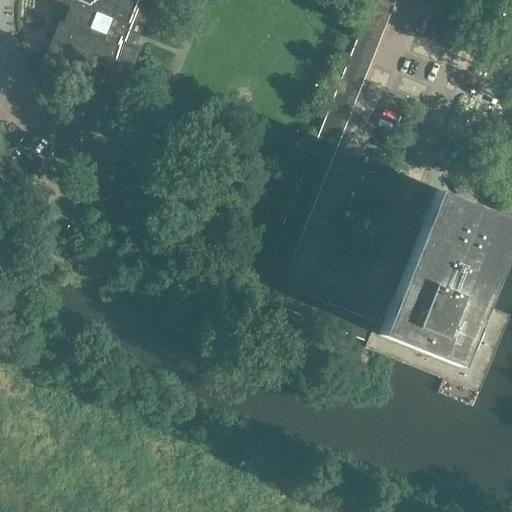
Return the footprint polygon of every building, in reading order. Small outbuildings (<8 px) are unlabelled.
[(56,0),(60,1),(60,2),(70,6),(63,23),(57,21),(57,23),(59,23),(48,51),(45,50),(45,52),(76,64),(81,53),(98,60),(96,66),(97,66),(98,64),(126,75),(125,78),(128,78),(142,41),(134,38),(135,35),(136,35),(140,25),(139,25),(148,0),(56,0)] [(395,1),(395,0),(371,0),(370,2),(391,11),(391,10),(390,9),(394,0),(395,1)] [(390,12),(391,11),(370,2),(366,13),(386,22),(387,21),(386,20),(390,11),(390,12)] [(386,23),(386,22),(366,13),(362,24),(382,33),(382,32),(382,31),(385,22),(386,23)] [(382,34),(382,33),(362,24),(357,35),(378,44),(378,43),(377,42),(381,33),(382,34)] [(377,45),(378,44),(357,35),(353,46),(373,55),(374,53),(373,53),(377,44),(377,45)] [(373,56),(373,55),(353,46),(348,57),(369,65),(369,64),(372,55),(373,56)] [(368,66),(369,65),(348,57),(344,68),(365,77),(365,75),(364,75),(368,66)] [(364,78),(365,77),(344,68),(340,79),(360,87),(361,86),(360,86),(363,77),(364,78)] [(360,88),(360,87),(340,79),(335,90),(356,98),(356,97),(355,97),(359,88),(360,88)] [(355,99),(356,98),(335,90),(331,101),(351,109),(352,108),(351,108),(355,99)] [(351,110),(351,109),(331,101),(326,112),(347,120),(347,119),(350,110),(351,110)] [(347,121),(347,120),(326,112),(322,123),(343,131),(343,130),(342,130),(346,121),(347,121)] [(342,132),(343,131),(322,123),(318,134),(338,142),(339,141),(338,141),(341,132),(342,132)] [(338,143),(338,142),(318,134),(313,145),(334,153),(334,152),(337,143),(338,143)] [(334,153),(313,145),(309,156),(329,164),(330,163),(329,163),(333,154),(334,153)] [(329,164),(309,156),(305,167),(325,175),(325,174),(328,165),(329,165),(329,164)] [(325,176),(325,175),(305,167),(300,178),(321,186),(321,185),(320,185),(324,176),(325,176)] [(320,187),(321,186),(300,178),(296,189),(316,197),(317,196),(316,196),(320,187)] [(316,198),(316,197),(296,189),(291,200),(312,208),(312,207),(315,198),(316,198)] [(478,305),(479,303),(511,224),(435,194),(387,316),(380,313),(376,322),(355,314),(347,334),(368,343),(367,346),(476,390),(505,316),(478,305)] [(312,209),(312,208),(291,200),(287,211),(308,219),(308,218),(307,218),(311,209),(312,209)] [(307,220),(308,219),(287,211),(283,222),(303,230),(304,229),(303,229),(306,220),(307,220)] [(303,231),(303,230),(283,222),(278,233),(299,241),(299,240),(298,240),(302,231),(303,231)] [(298,242),(299,241),(278,233),(274,244),(294,252),(295,251),(294,251),(298,242)] [(294,252),(274,244),(269,255),(290,263),(290,262),(293,253),(294,253),(294,252)] [(290,263),(269,255),(265,266),(286,274),(286,273),(285,273),(289,264),(290,264),(290,263)] [(285,275),(286,274),(265,266),(261,277),(281,285),(282,284),(281,284),(284,275),(285,275)] [(289,288),(281,285),(261,277),(253,297),(282,308),(290,288),(289,288)] [(293,313),(301,292),(300,292),(300,293),(291,289),(291,288),(290,288),(282,308),(293,313)] [(304,317),(312,297),(311,296),(311,297),(302,294),(302,293),(301,292),(293,313),(304,317)] [(315,322),(323,301),(322,301),(322,302),(313,298),(313,297),(312,297),(304,317),(315,322)] [(326,326),(334,306),(333,305),(333,306),(324,302),(323,301),(315,322),(326,326)] [(337,331),(346,310),(344,310),(335,307),(335,306),(334,306),(326,326),(337,331)]
